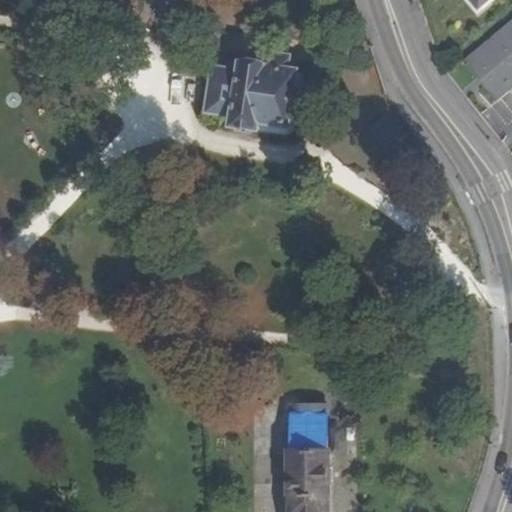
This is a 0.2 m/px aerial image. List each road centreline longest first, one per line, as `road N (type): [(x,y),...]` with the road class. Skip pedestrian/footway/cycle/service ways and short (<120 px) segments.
road 1 (secondary): [(379,0),(411,95),(483,196),(511,293)]
road 2 (secondary): [(511,198),(430,85),(399,0)]
